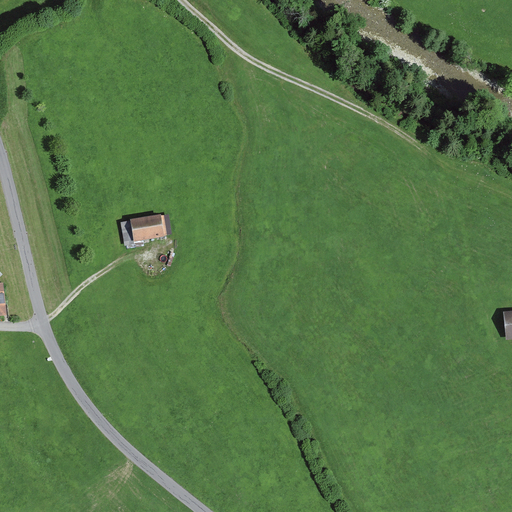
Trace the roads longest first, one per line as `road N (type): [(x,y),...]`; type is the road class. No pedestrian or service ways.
road 1 (track): [(181,0),(255,62),(422,148),(443,175),(495,310)]
road 2 (tertiary): [(0,153),(43,324),(67,374),(111,433),(204,511)]
